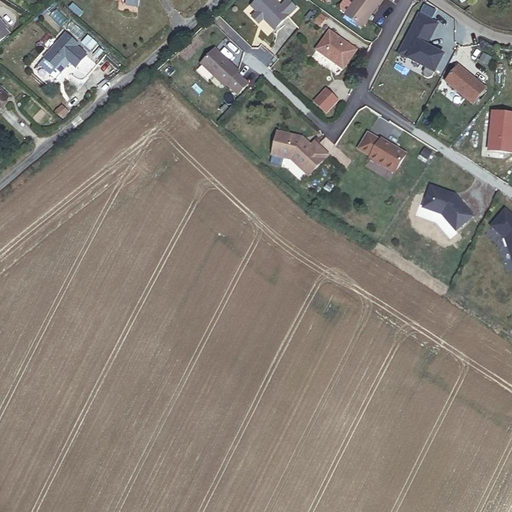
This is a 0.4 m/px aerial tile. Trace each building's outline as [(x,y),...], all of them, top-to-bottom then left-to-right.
[(272,34),(295,11),(286,2),(278,11),(266,0),(260,0),(249,12),(254,17),(249,21),(254,27),(259,22),(272,34)] [(343,15),(354,0),(347,0),(348,0),(344,1),(339,8),(340,12),(343,15)] [(361,29),(381,2),(378,0),(354,0),(343,15),(361,29)] [(435,20),(439,13),(427,6),(423,14),(435,20)] [(65,19),(55,7),(46,14),(56,26),(65,19)] [(80,15),(72,8),(69,12),(77,19),(80,15)] [(440,26),(422,16),(401,56),(428,69),(425,74),(427,78),(430,80),(434,79),(446,56),(429,47),(440,26)] [(0,20),(0,41),(9,33),(5,29),(7,27),(1,20),(0,20)] [(318,31),(322,26),(317,22),(313,27),(318,31)] [(316,54),(342,74),(355,56),(329,37),(316,54)] [(80,56),(73,51),(76,48),(65,38),(43,62),(37,68),(50,79),(65,63),(70,67),(74,70),(84,60),(80,56)] [(102,57),(109,51),(96,40),(80,56),(84,60),(74,70),(70,67),(64,73),(69,78),(70,78),(71,79),(73,78),(74,78),(76,78),(77,78),(78,77),(102,57)] [(121,62),(109,51),(102,57),(115,67),(121,62)] [(486,54),(482,61),(490,66),(494,59),(486,54)] [(234,80),(236,77),(212,56),(198,71),(223,93),(225,91),(237,101),(246,90),(234,80)] [(64,73),(70,67),(65,63),(50,79),(54,83),(59,77),(59,78),(64,73)] [(472,106),(486,89),(459,66),(445,83),(472,106)] [(0,108),(9,98),(0,89),(0,108)] [(337,102),(325,91),(314,103),(326,114),(337,102)] [(66,116),(60,110),(55,115),(60,122),(66,116)] [(511,119),(491,118),(490,158),(511,158),(511,119)] [(327,157),(314,144),(310,147),(301,140),(276,133),(271,157),(290,161),(308,178),(325,160),(327,157)] [(406,154),(381,139),(381,141),(368,133),(359,149),(371,156),(370,158),(394,173),(406,154)] [(426,154),(421,162),(427,166),(432,159),(426,154)] [(329,192),(333,186),(328,182),(324,188),(329,192)] [(424,214),(443,220),(457,236),(474,222),(462,208),(461,209),(457,205),(457,203),(455,201),(431,193),(424,214)] [(511,220),(509,218),(496,236),(511,246),(511,248),(511,220)]
